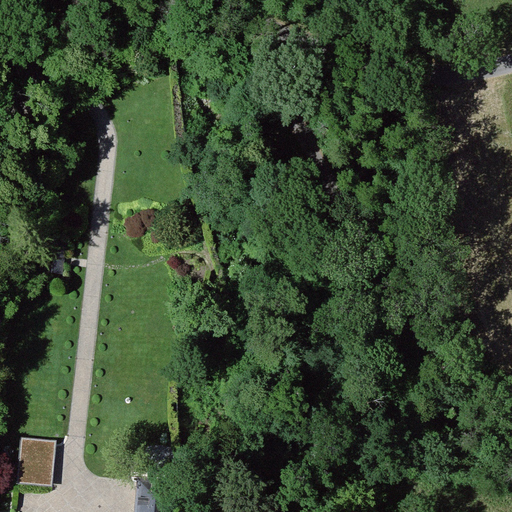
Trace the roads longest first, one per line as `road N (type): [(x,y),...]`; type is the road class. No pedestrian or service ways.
road 1 (residential): [(214,0),(267,31),(305,159),(409,332),(438,362),(511,396)]
road 2 (track): [(511,60),(424,82),(267,31)]
road 3 (residential): [(0,162),(66,43),(106,0)]
